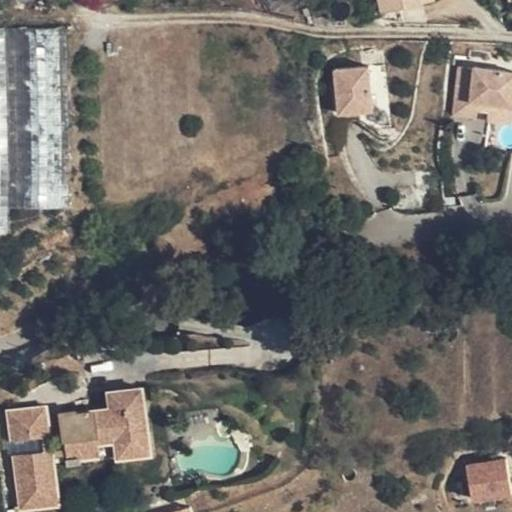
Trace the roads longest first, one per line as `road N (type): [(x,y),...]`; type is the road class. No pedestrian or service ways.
road 1 (residential): [(511,211),(321,250),(244,286),(115,299),(0,346)]
road 2 (residential): [(511,34),(327,34),(196,17),(93,24)]
